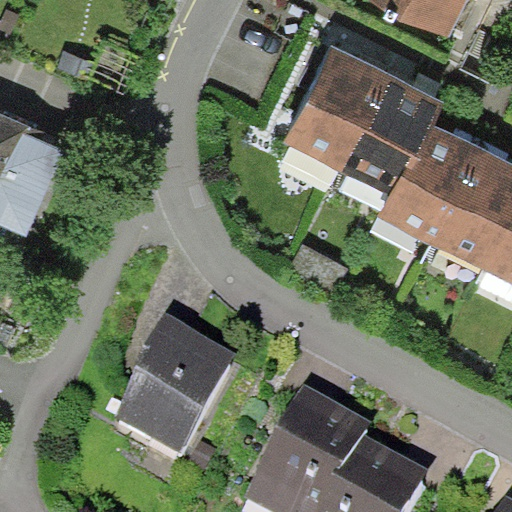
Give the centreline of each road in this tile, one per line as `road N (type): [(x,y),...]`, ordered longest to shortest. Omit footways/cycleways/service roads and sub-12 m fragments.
road 1 (residential): [(511,426),(234,268),(177,218)]
road 2 (residential): [(177,218),(108,249),(17,461),(11,485),(24,511)]
road 3 (residential): [(177,218),(155,155),(164,114),(220,0)]
